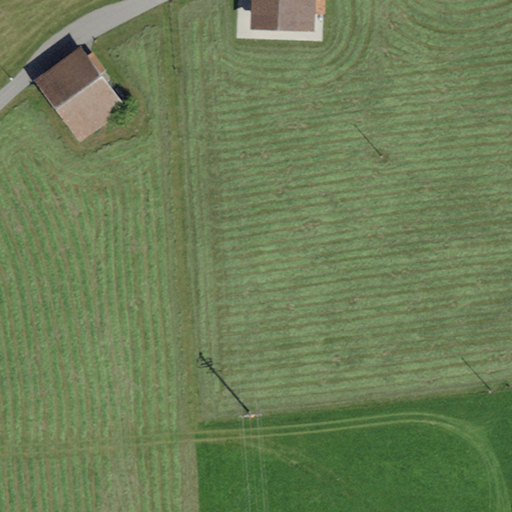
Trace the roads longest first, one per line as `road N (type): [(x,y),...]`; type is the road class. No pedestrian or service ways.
road 1 (track): [(505,511),(484,446),(457,426),(424,417),(0,448)]
road 2 (residential): [(154,0),(75,41),(0,101)]
